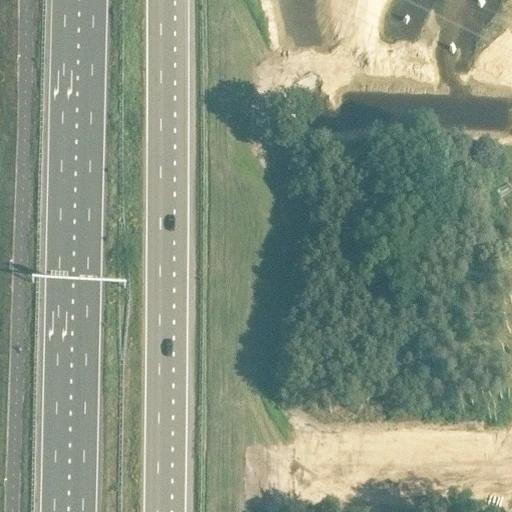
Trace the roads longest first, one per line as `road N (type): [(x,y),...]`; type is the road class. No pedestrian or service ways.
road 1 (trunk): [(77,0),(67,511)]
road 2 (trunk): [(156,511),(160,0)]
